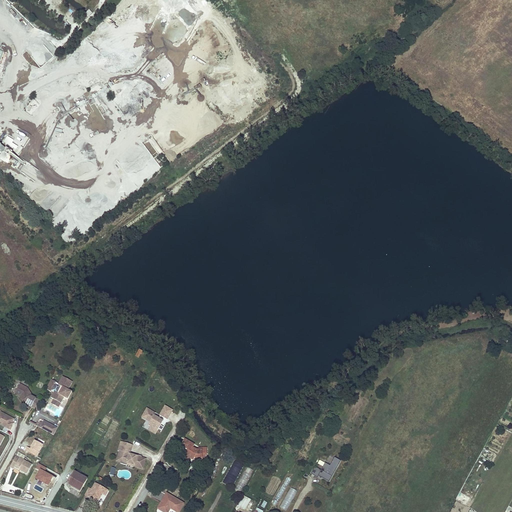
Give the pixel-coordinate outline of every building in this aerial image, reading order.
[(18,147),(12,144),(14,140),(7,137),(3,143),(16,150),(18,147)] [(0,159),(7,164),(11,158),(2,153),(0,155),(0,159)] [(72,382),(62,377),(58,385),(61,387),(57,394),(54,392),(50,398),(53,399),(60,403),(63,398),(67,400),(71,392),(68,390),(72,382)] [(55,382),(51,380),(46,389),(50,392),(55,382)] [(27,388),(20,384),(15,391),(20,394),(19,396),(21,400),(23,400),(24,401),(26,402),(26,403),(35,409),(39,401),(30,396),(31,395),(27,388)] [(60,403),(53,399),(51,404),(58,408),(60,403)] [(146,409),(141,417),(150,422),(148,425),(150,426),(157,430),(158,429),(161,431),(163,427),(160,425),(163,421),(162,421),(164,418),(166,420),(172,410),(165,406),(159,415),(160,416),(158,419),(153,416),(155,413),(146,409)] [(14,418),(0,410),(0,423),(10,429),(13,424),(12,422),(14,418)] [(38,426),(54,435),(58,427),(44,420),(43,422),(41,421),(38,426)] [(194,445),(187,440),(183,446),(187,448),(185,450),(182,456),(190,461),(192,462),(193,461),(196,461),(198,459),(207,459),(207,448),(199,448),(199,449),(196,449),(193,447),(194,445)] [(121,442),(118,451),(120,452),(119,458),(122,458),(120,463),(120,464),(126,465),(126,463),(138,467),(138,468),(142,469),(145,460),(141,458),(142,457),(137,455),(137,457),(129,455),(132,445),(121,442)] [(101,465),(108,452),(104,450),(97,462),(101,465)] [(25,456),(18,453),(16,456),(9,468),(13,470),(13,469),(14,468),(20,471),(26,474),(31,464),(23,460),(25,456)] [(319,475),(329,481),(341,460),(335,457),(330,465),(325,462),(321,470),(315,466),(311,474),(318,477),(319,475)] [(233,461),(224,483),(233,487),(242,464),(233,461)] [(48,488),(56,474),(38,464),(35,469),(40,472),(35,480),(48,488)] [(241,492),(253,470),(247,467),(235,488),(241,492)] [(87,479),(74,472),(67,484),(80,491),(87,479)] [(272,504),(276,506),(290,478),(286,476),(272,504)] [(290,487),(279,508),(286,511),(297,491),(290,487)] [(95,492),(88,488),(84,494),(89,497),(88,497),(97,502),(100,498),(94,494),(95,492)] [(186,501),(169,491),(160,507),(166,510),(169,504),(172,506),(180,510),(186,501)] [(250,500),(244,496),(238,506),(245,510),(250,500)]
